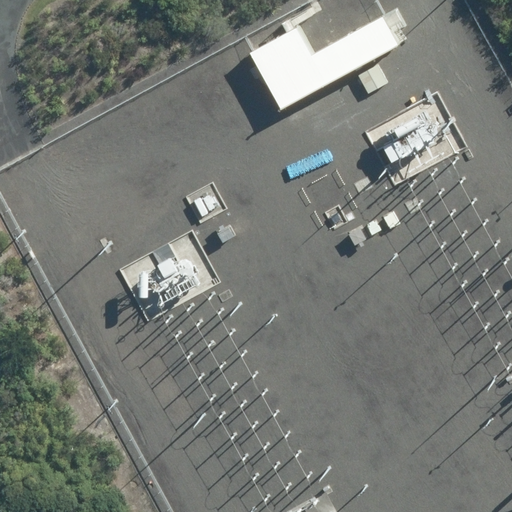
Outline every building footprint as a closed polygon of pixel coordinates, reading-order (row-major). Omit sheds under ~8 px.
[(292,30),(256,50),(286,105),(402,43),(386,14),(315,52),(302,28),(321,18),(318,11),(290,25),(292,30)] [(377,62),(357,73),(367,92),(387,82),(377,62)] [(438,94),(364,134),(393,187),(466,147),(438,94)] [(210,181),(184,198),(202,227),(228,210),(210,181)] [(383,215),(390,227),(399,222),(392,210),(383,215)] [(227,222),(215,229),(221,239),(233,233),(227,222)] [(348,231),(354,242),(365,236),(359,225),(348,231)] [(166,252),(155,259),(161,269),(173,263),(166,252)]
